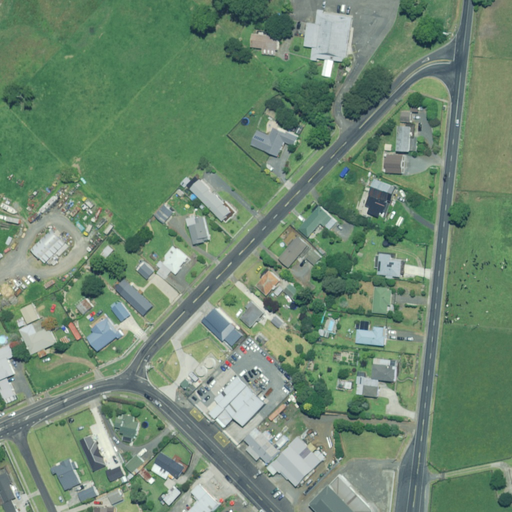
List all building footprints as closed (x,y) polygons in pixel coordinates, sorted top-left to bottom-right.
[(340,61),(345,17),(311,13),(310,24),(302,23),(299,46),(307,47),(306,57),(340,61)] [(275,37),(246,34),(245,47),(274,50),(275,37)] [(412,113),(402,112),(402,122),(412,123),(412,113)] [(300,137),(275,127),(272,136),(260,131),(253,146),(280,157),(286,142),(296,147),(300,137)] [(413,138),(414,128),(401,127),(400,156),(406,156),(406,152),(419,153),(419,139),(413,138)] [(288,180),(279,169),(276,172),(284,182),(288,180)] [(188,177),(182,185),(187,189),(193,181),(188,177)] [(225,203),(203,180),(193,190),(226,224),(237,213),(226,202),(225,203)] [(395,187),(376,180),(371,194),(376,196),(369,213),(381,217),(383,212),(385,213),(395,187)] [(57,196),(41,211),(45,214),(60,200),(57,196)] [(71,198),(68,196),(61,203),(64,205),(71,198)] [(175,214),(166,205),(156,216),(165,224),(175,214)] [(2,207),(0,208),(0,211),(8,218),(11,215),(2,207)] [(330,230),(338,222),(321,207),(300,229),(310,238),(323,223),(330,230)] [(212,241),(206,218),(189,223),(195,245),(212,241)] [(87,229),(80,220),(76,224),(83,233),(87,229)] [(30,248),(44,263),(65,243),(52,228),(30,248)] [(36,235),(32,232),(27,240),(31,243),(36,235)] [(83,239),(76,232),(73,236),(80,242),(83,239)] [(309,245),(298,237),(280,260),(291,268),(309,245)] [(114,251),(109,246),(102,254),(108,259),(114,251)] [(190,258),(175,246),(166,259),(168,261),(165,264),(162,261),(158,265),(162,269),(158,274),(166,280),(173,271),(178,275),(183,268),(182,268),(190,258)] [(323,257),(315,250),(308,259),(316,266),(323,257)] [(160,257),(155,253),(151,257),(156,261),(160,257)] [(392,256),(376,255),(376,268),(380,269),(379,275),(389,276),(389,279),(395,279),(395,277),(403,277),(403,261),(392,260),(392,256)] [(158,274),(144,259),(136,267),(150,282),(158,274)] [(269,296),(275,289),(276,290),(280,286),(279,284),(282,281),(272,271),(258,287),(269,296)] [(57,284),(55,280),(46,286),(48,289),(57,284)] [(303,294),(292,283),(285,291),(296,301),(303,294)] [(155,305),(132,284),(122,295),(145,315),(155,305)] [(285,290),(281,287),(276,293),(279,296),(285,290)] [(394,289),(376,288),(375,313),(389,314),(390,305),(393,305),(394,289)] [(164,301),(160,298),(155,305),(159,308),(164,301)] [(94,305),(88,299),(78,308),(85,314),(94,305)] [(266,313),(250,299),(245,305),(251,310),(242,319),(252,328),(266,313)] [(117,320),(120,318),(123,322),(132,316),(123,303),(114,309),(116,313),(114,315),(117,320)] [(41,319),(33,305),(22,311),(29,325),(41,319)] [(232,328),(212,308),(198,322),(218,341),(232,328)] [(280,329),(281,327),(284,330),(288,325),(285,323),(276,316),(272,322),(280,329)] [(24,318),(18,320),(21,328),(27,325),(24,318)] [(120,339),(126,335),(123,330),(121,332),(111,318),(94,330),(97,333),(90,338),(100,352),(119,338),(120,339)] [(83,339),(73,322),(69,324),(79,341),(83,339)] [(34,355),(39,352),(42,359),(50,355),(47,349),(58,344),(51,328),(39,334),(35,325),(22,331),(34,355)] [(387,329),(376,328),(376,332),(359,330),(357,344),(385,346),(387,329)] [(72,343),(69,336),(62,339),(65,346),(72,343)] [(17,356),(12,345),(0,350),(0,361),(0,362),(0,378),(1,381),(16,374),(10,359),(17,356)] [(373,380),(380,381),(381,380),(396,382),(397,367),(393,366),(393,361),(383,360),(382,365),(375,364),(373,379),(373,380)] [(261,403),(234,376),(210,401),(214,404),(206,412),(221,427),(229,419),(237,427),(261,403)] [(373,380),(373,379),(367,378),(366,385),(359,384),(357,395),(378,398),(380,381),(373,380)] [(16,396),(9,379),(0,383),(0,385),(6,400),(16,396)] [(192,384),(187,379),(181,385),(187,390),(192,384)] [(353,383),(339,380),(337,390),(345,391),(345,388),(352,390),(353,383)] [(140,423),(138,423),(136,422),(136,418),(126,415),(125,420),(119,419),(117,427),(124,429),(123,433),(126,434),(125,441),(134,443),(135,436),(137,436),(140,423)] [(313,433),(310,430),(302,436),(305,440),(313,433)] [(277,453),(257,434),(245,447),(265,465),(277,453)] [(320,460),(295,436),(270,462),(295,486),(320,460)] [(98,443),(97,440),(89,444),(99,468),(111,463),(101,441),(98,443)] [(158,476),(159,473),(169,479),(172,474),(181,479),(188,466),(164,453),(154,470),(152,473),(158,476)] [(146,463),(139,456),(128,467),(134,474),(146,463)] [(75,464),(73,460),(53,468),(56,475),(61,473),(68,491),(83,484),(77,470),(81,468),(78,463),(75,464)] [(126,475),(122,466),(113,470),(117,479),(126,475)] [(155,477),(147,469),(142,474),(150,482),(155,477)] [(9,473),(0,476),(0,494),(2,494),(6,503),(14,500),(18,498),(12,484),(13,484),(9,473)] [(365,511),(370,507),(338,476),(309,507),(313,511),(365,511)] [(83,492),(81,493),(85,502),(100,495),(95,484),(82,490),(83,492)] [(209,511),(218,504),(198,484),(190,493),(197,500),(185,511),(209,511)] [(169,493),(171,494),(166,500),(172,506),(184,493),(177,487),(174,491),(173,489),(169,493)] [(124,500),(120,490),(109,495),(114,505),(124,500)] [(19,511),(14,500),(6,503),(4,504),(7,511),(19,511)]
